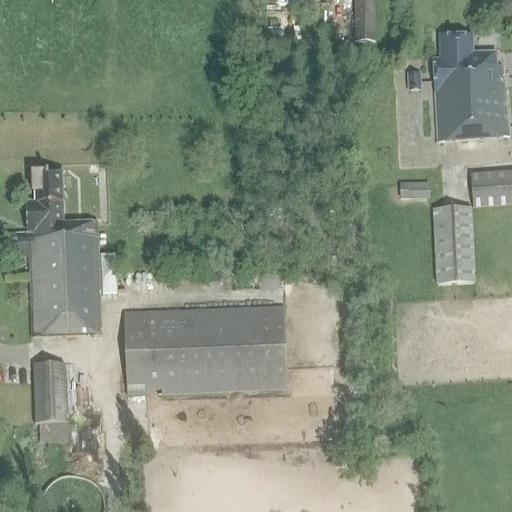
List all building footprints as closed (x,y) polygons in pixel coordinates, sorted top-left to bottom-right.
[(375,0),(354,0),(354,45),(374,45),(375,0)] [(439,144),(508,139),(504,94),(502,69),(494,70),(494,56),(473,57),(472,39),(440,41),(441,62),(433,62),(439,144)] [(421,93),(420,75),(406,76),(407,94),(421,93)] [(511,207),(511,172),(470,176),(473,211),(511,207)] [(7,260),(29,260),(98,256),(97,225),(62,226),(61,174),(31,175),(32,195),(35,195),(35,204),(26,204),(27,235),(7,236),(7,260)] [(400,202),(429,201),(429,185),(400,186),(400,202)] [(475,285),(471,211),(432,212),(435,287),(475,285)] [(98,256),(29,260),(31,340),(101,339),(98,256)] [(287,392),(284,309),(123,316),(127,398),(287,392)] [(66,425),(63,366),(33,368),(35,427),(47,427),(47,446),(68,445),(68,425),(66,425)]
